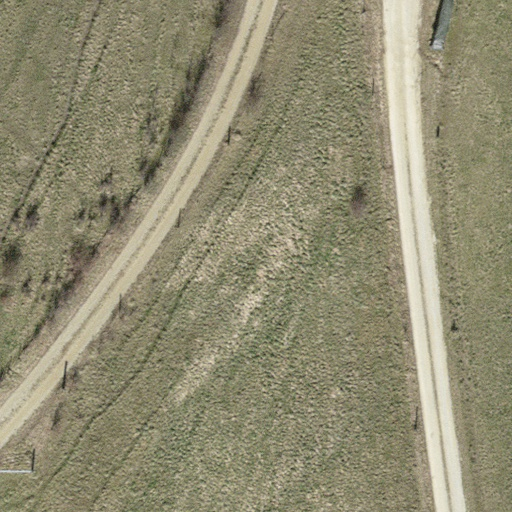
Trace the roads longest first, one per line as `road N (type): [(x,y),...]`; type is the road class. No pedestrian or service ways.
road 1 (track): [(452,511),(423,284),(407,0)]
road 2 (track): [(0,431),(117,287),(199,155),(237,80),(263,0)]
